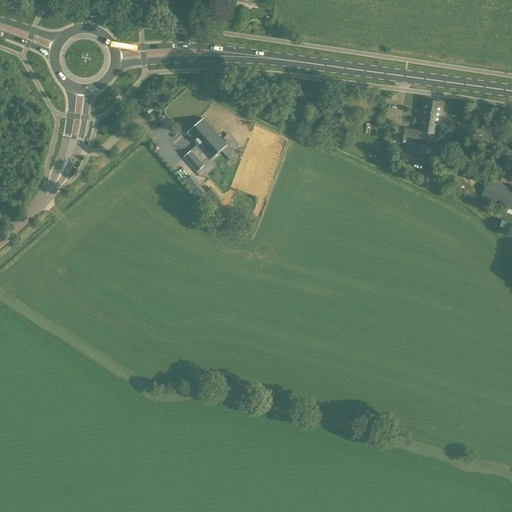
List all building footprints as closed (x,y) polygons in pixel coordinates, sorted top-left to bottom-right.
[(436,149),(444,103),(423,100),(418,132),(407,130),(404,144),(436,149)] [(341,125),(343,108),(331,106),(330,112),(334,113),(332,123),(341,125)] [(184,158),(197,172),(227,145),(204,119),(188,133),(198,145),(184,158)] [(450,192),(458,196),(462,188),(442,178),(438,185),(450,191),(450,192)] [(511,209),(511,188),(488,180),(481,197),(511,209)]
